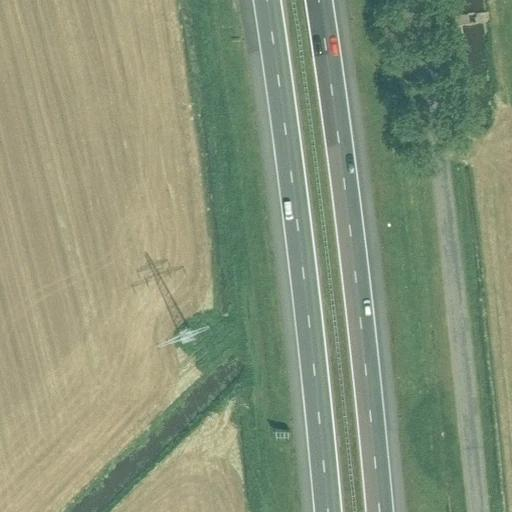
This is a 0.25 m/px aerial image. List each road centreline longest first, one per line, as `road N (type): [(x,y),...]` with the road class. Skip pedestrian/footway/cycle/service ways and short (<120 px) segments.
road 1 (unclassified): [(477,511),(436,139),(412,0)]
road 2 (motorway): [(269,0),(329,511)]
road 3 (motorway): [(379,511),(320,0)]
